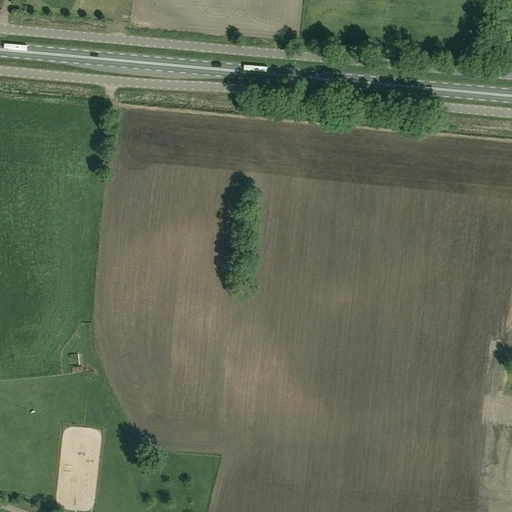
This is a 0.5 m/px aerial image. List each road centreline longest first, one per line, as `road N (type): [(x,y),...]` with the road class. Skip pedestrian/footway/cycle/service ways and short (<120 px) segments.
road 1 (unclassified): [(511,76),(0,27)]
road 2 (primary): [(511,97),(0,50)]
road 3 (unclassified): [(511,114),(0,71)]
